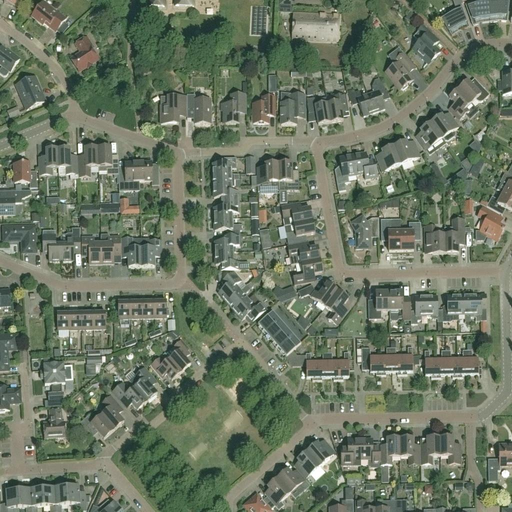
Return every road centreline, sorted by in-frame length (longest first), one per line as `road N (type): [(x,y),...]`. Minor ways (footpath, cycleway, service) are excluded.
road 1 (residential): [(505,273),(508,390),(482,417),(313,424)]
road 2 (residential): [(0,260),(66,287),(179,283),(178,154)]
road 3 (residential): [(505,273),(345,275),(320,145)]
road 4 (residential): [(103,464),(238,343),(313,424)]
road 5 (residential): [(320,145),(390,127),(461,57),(479,46),(511,46)]
road 6 (residential): [(178,154),(241,151),(254,141),(320,145)]
road 7 (residential): [(16,428),(18,471),(103,464)]
road 8 (residential): [(229,511),(232,492),(313,424)]
